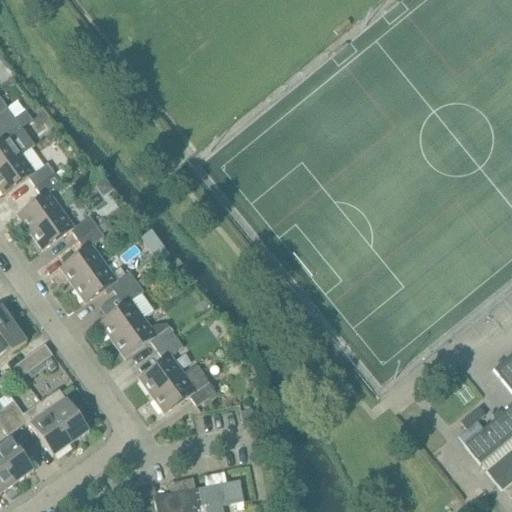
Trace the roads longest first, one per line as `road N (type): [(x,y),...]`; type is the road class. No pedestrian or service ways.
road 1 (residential): [(123,441),(119,419),(0,251)]
road 2 (residential): [(235,441),(134,460),(123,441)]
